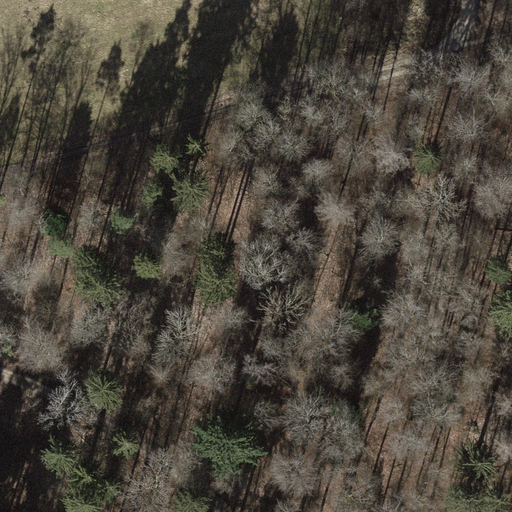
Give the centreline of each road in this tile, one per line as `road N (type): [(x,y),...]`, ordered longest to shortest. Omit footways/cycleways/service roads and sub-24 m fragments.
road 1 (track): [(511,32),(0,172)]
road 2 (track): [(0,372),(121,422),(209,486),(231,511)]
